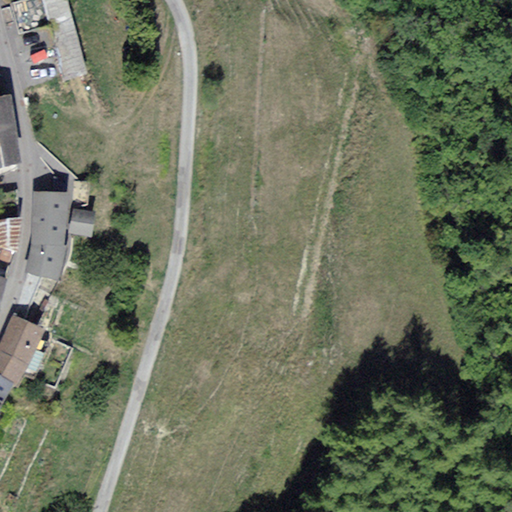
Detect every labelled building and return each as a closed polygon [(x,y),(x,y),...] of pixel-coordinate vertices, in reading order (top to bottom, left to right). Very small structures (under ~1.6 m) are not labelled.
[(67,0),(17,0),(13,1),(21,32),(49,25),(65,82),(88,75),(67,0)] [(0,164),(19,160),(5,97),(0,98),(0,164)] [(37,193),(34,242),(62,244),(65,195),(37,193)] [(95,213),(75,210),(71,230),(91,234),(95,213)] [(19,218),(0,220),(0,243),(0,245),(16,249),(19,218)] [(57,277),(66,245),(62,244),(34,242),(27,269),(57,277)] [(0,372),(13,380),(15,381),(42,331),(17,317),(0,347),(0,372)] [(0,396),(4,398),(13,380),(0,372),(0,396)]
